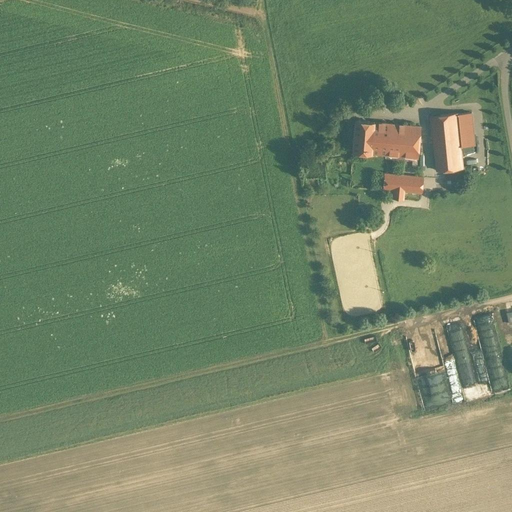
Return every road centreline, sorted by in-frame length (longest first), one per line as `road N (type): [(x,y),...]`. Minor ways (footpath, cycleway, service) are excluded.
road 1 (track): [(511,297),(0,421)]
road 2 (track): [(330,342),(263,0)]
